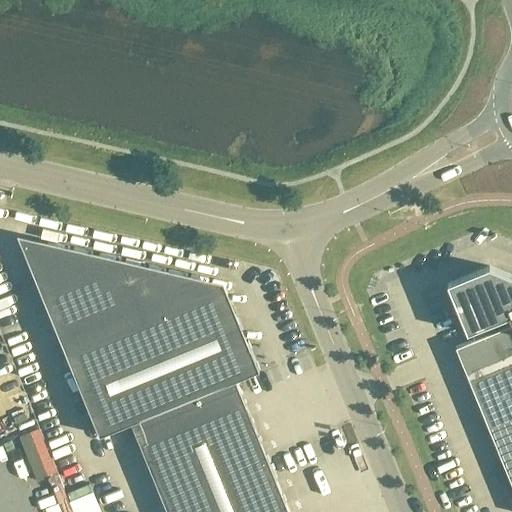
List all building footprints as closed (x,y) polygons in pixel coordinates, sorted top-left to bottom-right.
[(221,293),(28,248),(77,369),(72,371),(99,437),(130,424),(166,511),(288,511),(235,381),(259,372),(247,343),(242,345),(221,293)] [(470,333),(474,341),(455,349),(511,487),(511,277),(488,268),(447,285),(467,335),(470,333)] [(52,485),(61,482),(43,427),(34,431),(52,485)] [(347,476),(322,485),(326,497),(352,488),(347,476)] [(83,511),(101,505),(91,483),(59,496),(66,511),(83,511)]
